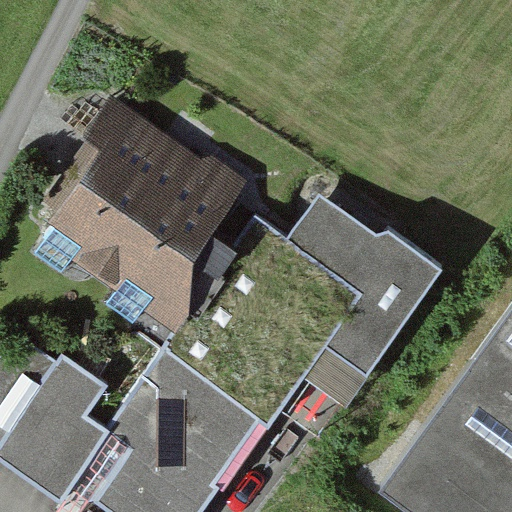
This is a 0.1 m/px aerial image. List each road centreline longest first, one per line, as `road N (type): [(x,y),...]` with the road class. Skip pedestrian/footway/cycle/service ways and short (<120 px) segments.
road 1 (residential): [(0,158),(78,0)]
road 2 (residential): [(242,511),(332,402)]
